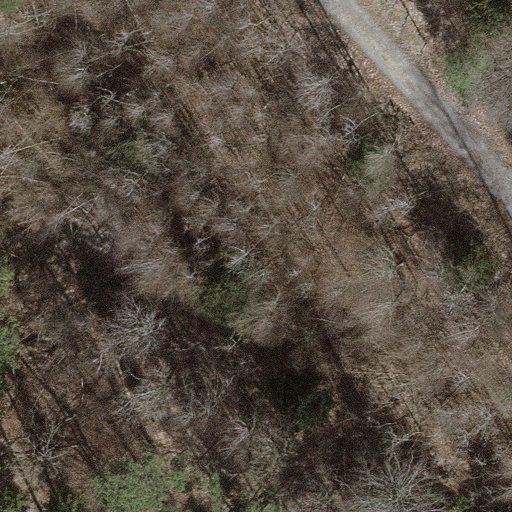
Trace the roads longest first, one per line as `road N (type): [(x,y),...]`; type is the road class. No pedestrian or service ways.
road 1 (track): [(336,0),(511,192)]
road 2 (track): [(429,0),(487,162)]
